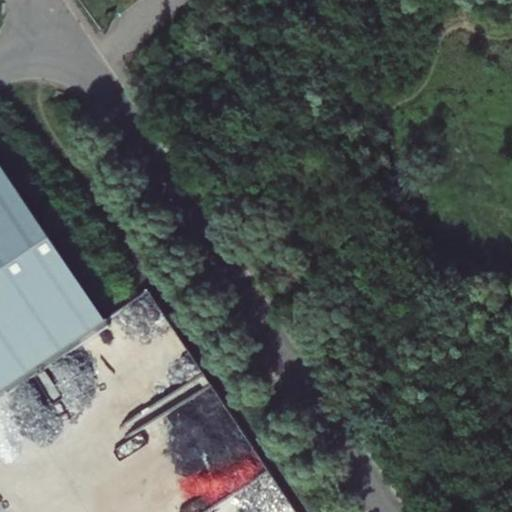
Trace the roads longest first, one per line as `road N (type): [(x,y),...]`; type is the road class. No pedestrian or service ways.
road 1 (unclassified): [(384,511),(82,61),(45,52),(0,69)]
road 2 (unknown): [(0,453),(32,438),(52,440),(69,449),(112,511)]
